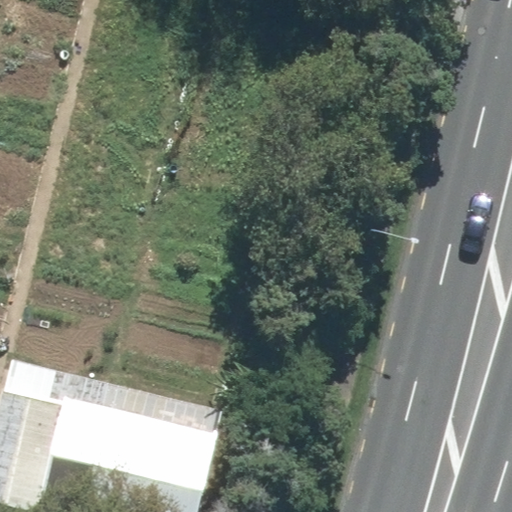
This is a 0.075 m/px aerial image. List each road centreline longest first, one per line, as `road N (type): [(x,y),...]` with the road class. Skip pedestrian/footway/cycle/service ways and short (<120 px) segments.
road 1 (primary): [(382,511),(511,158)]
road 2 (primary): [(511,266),(464,511)]
